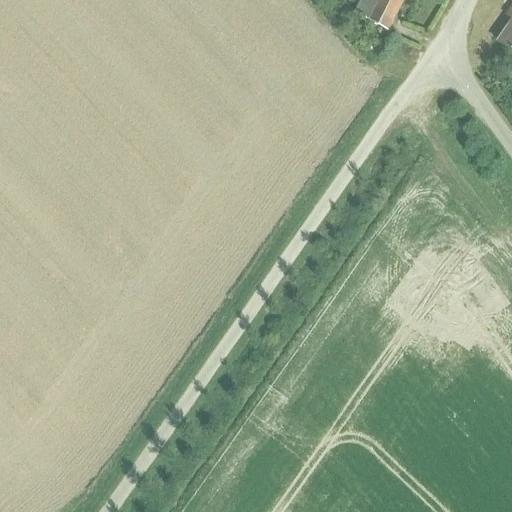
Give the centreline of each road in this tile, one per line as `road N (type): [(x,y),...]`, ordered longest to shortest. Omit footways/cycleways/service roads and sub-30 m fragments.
road 1 (unclassified): [(108,511),(433,54)]
road 2 (unclassified): [(511,149),(433,54)]
